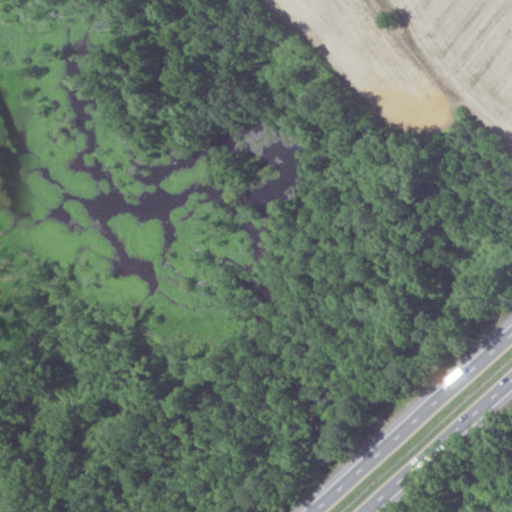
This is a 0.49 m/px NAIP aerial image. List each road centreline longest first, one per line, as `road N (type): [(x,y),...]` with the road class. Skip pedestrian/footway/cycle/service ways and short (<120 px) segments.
road 1 (motorway): [(511,342),(322,511)]
road 2 (motorway): [(373,511),(511,386)]
